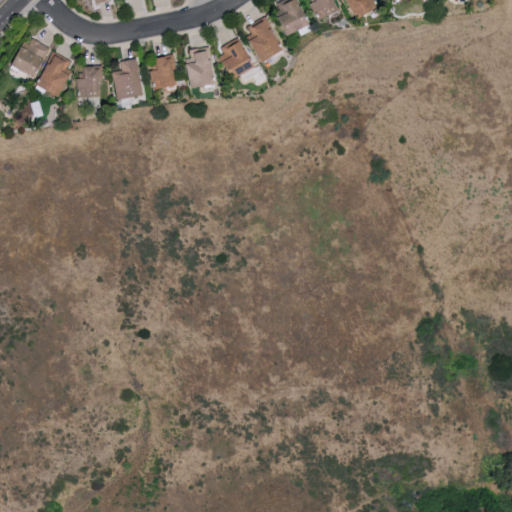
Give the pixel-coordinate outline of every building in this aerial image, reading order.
[(275,5),(284,0),(295,0),(310,26),(288,37),(278,19),(282,17),(275,5)] [(313,0),(331,0),(339,12),(318,22),(308,5),(315,3),(313,0)] [(371,0),(376,9),(355,20),(344,0),(371,0)] [(247,28),(265,17),(285,51),(261,65),(250,45),(255,42),(247,28)] [(219,48),(238,36),(256,68),(234,81),(224,63),(226,61),(219,48)] [(29,40),(49,50),(35,79),(9,67),(21,48),(29,40)] [(186,67),(195,65),(193,50),(210,47),(218,85),(191,90),(186,67)] [(53,56),(73,67),(58,98),(37,86),(53,56)] [(149,60),(172,57),(177,88),(154,91),(149,60)] [(111,74),(122,71),(121,63),(136,60),(145,96),(118,102),(111,74)] [(76,80),(75,97),(100,98),(100,67),(85,66),(82,80),(76,80)]
